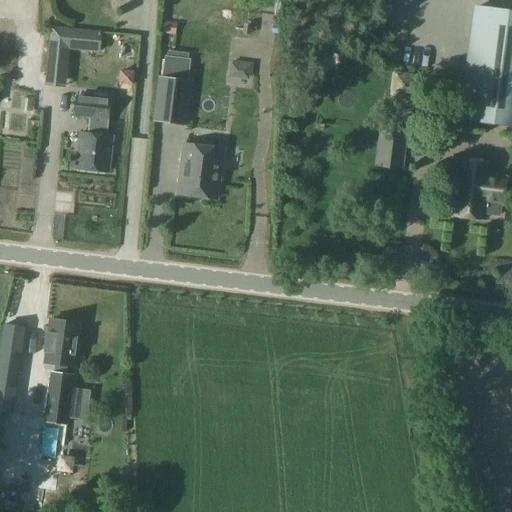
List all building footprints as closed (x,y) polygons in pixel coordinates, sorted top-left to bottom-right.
[(511,21),(474,17),(460,119),(511,126),(511,21)] [(184,124),(189,82),(159,78),(154,121),(184,124)] [(108,122),(110,98),(75,95),(72,119),(108,122)] [(382,127),(377,167),(400,170),(406,131),(382,127)] [(108,172),(111,139),(78,135),(75,168),(108,172)] [(184,145),(178,194),(216,199),(222,149),(184,145)] [(491,175),(493,165),(454,159),(447,215),(485,220),(486,214),(498,216),(504,177),(491,175)] [(55,364),(53,374),(66,376),(67,366),(72,367),(77,324),(50,320),(45,363),(55,364)] [(0,342),(0,413),(5,414),(4,426),(18,428),(23,396),(15,395),(25,329),(3,325),(0,342)] [(68,408),(72,377),(66,376),(53,374),(50,374),(46,406),(47,406),(45,421),(65,423),(67,408),(68,408)] [(87,424),(91,396),(73,394),(70,422),(87,424)]
